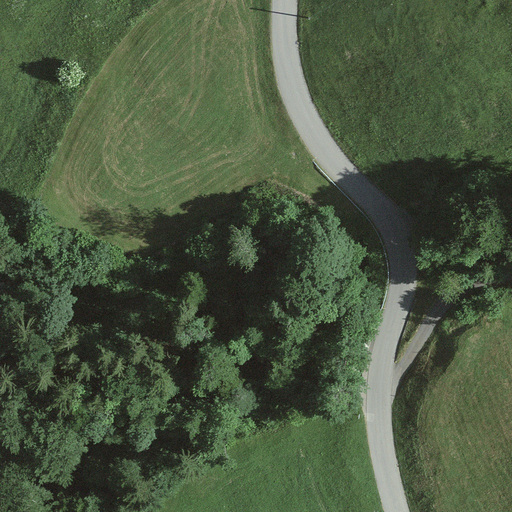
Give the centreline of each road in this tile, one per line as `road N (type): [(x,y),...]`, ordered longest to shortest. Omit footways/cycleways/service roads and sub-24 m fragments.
road 1 (tertiary): [(387,401),(404,261),(396,233),(301,111),(286,54),(288,0)]
road 2 (residential): [(387,401),(460,293),(511,278)]
road 3 (track): [(511,258),(380,211)]
